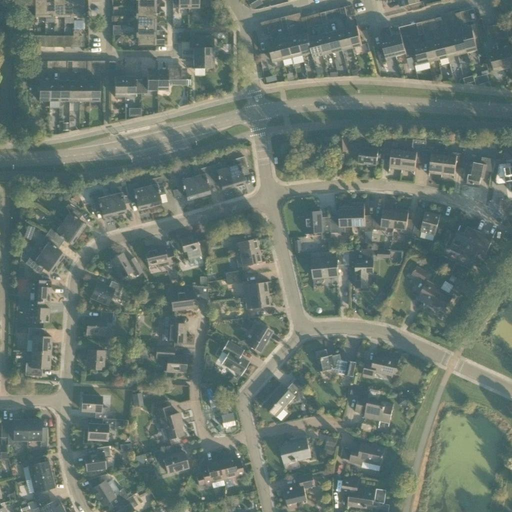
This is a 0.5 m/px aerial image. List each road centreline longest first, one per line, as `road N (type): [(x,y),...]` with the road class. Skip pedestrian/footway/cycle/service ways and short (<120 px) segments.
road 1 (residential): [(66,401),(73,286),(86,256),(111,240),(269,194)]
road 2 (tertiary): [(257,112),(103,150),(0,160)]
road 3 (tertiary): [(511,111),(363,101),(257,112)]
road 4 (residential): [(504,220),(400,186),(361,182),(269,194)]
road 5 (residential): [(511,389),(391,333),(302,330)]
road 6 (residential): [(250,436),(217,444),(202,438),(194,399),(202,320)]
road 7 (residential): [(302,330),(269,194)]
road 8 (residential): [(478,0),(373,26),(366,0)]
road 9 (residential): [(250,436),(247,391),(302,330)]
